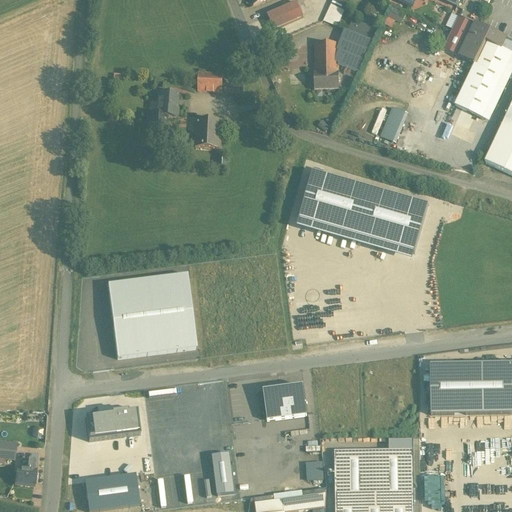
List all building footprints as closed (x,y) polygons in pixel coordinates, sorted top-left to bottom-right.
[(333,0),(323,22),(336,28),(339,22),(335,20),(337,16),(339,16),(342,11),(340,10),(344,0),(333,0)] [(461,0),(440,0),(457,8),(461,0)] [(297,4),(267,17),(274,31),(303,18),(297,4)] [(472,24),(459,18),(452,32),(465,38),(472,24)] [(376,32),(352,23),(348,32),(372,42),(376,32)] [(505,39),(491,33),(490,31),(484,28),(482,29),(476,25),(460,58),(474,65),(455,106),(489,122),(511,74),(511,54),(500,49),(505,39)] [(339,45),(315,45),(315,64),(339,63),(339,45)] [(339,63),(315,64),(315,73),(314,73),(314,91),(339,91),(339,73),(339,63)] [(223,76),(199,74),(198,92),(222,94),(223,76)] [(243,86),(228,85),(228,94),(243,95),(243,86)] [(177,96),(159,94),(157,117),(175,118),(176,117),(178,115),(178,111),(176,109),(177,96)] [(511,105),(485,163),(511,176),(511,105)] [(393,110),(380,138),(395,145),(408,116),(393,110)] [(220,121),(197,120),(196,147),(195,147),(194,164),(220,165),(221,149),(219,148),(220,121)] [(313,175),(300,222),(414,254),(427,208),(313,175)] [(414,254),(300,222),(297,231),(411,263),(414,254)] [(187,277),(108,287),(117,361),(196,351),(187,277)] [(511,364),(430,366),(431,417),(511,415),(511,364)] [(303,388),(263,393),(267,423),(307,417),(303,388)] [(85,419),(88,443),(140,437),(137,412),(85,419)] [(17,440),(0,438),(0,455),(15,457),(17,440)] [(35,484),(36,452),(27,451),(26,467),(16,466),(15,483),(35,484)] [(229,455),(212,457),(217,498),(234,495),(229,455)] [(334,458),(334,511),(413,511),(413,457),(334,458)] [(135,476),(84,483),(88,511),(105,511),(139,507),(135,476)] [(326,496),(255,505),(255,511),(310,511),(325,510),(326,496)]
